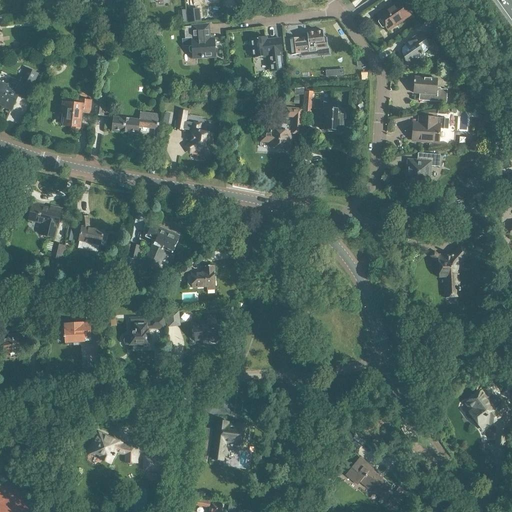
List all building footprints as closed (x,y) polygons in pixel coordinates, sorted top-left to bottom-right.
[(385,27),(386,27),(389,32),(390,31),(389,29),(396,24),(398,25),(403,21),(403,20),(409,15),(398,0),(377,15),(380,20),(378,21),(378,23),(382,28),(383,28),(385,27)] [(80,2),(67,4),(68,12),(81,10),(80,2)] [(186,22),(185,10),(178,11),(180,23),(186,22)] [(200,21),(199,10),(187,11),(188,23),(200,21)] [(430,34),(439,23),(435,17),(424,24),(430,34)] [(191,54),(193,54),(193,59),(215,57),(214,40),(210,40),(208,25),(191,27),(184,28),(185,39),(191,39),(192,47),(189,47),(188,48),(188,52),(191,54)] [(290,39),(285,40),(286,52),(291,51),(291,56),(299,55),(300,55),(300,54),(310,52),(309,49),(315,49),(315,50),(328,49),(328,48),(327,38),(324,39),(323,31),(307,33),(307,38),(298,39),(298,38),(290,39)] [(404,58),(406,64),(424,59),(423,54),(425,52),(427,50),(428,48),(428,45),(427,43),(426,41),(426,40),(421,33),(405,45),(406,46),(403,48),(402,50),(402,53),(403,56),(405,58),(404,58)] [(265,38),(250,40),(252,58),(267,57),(268,56),(270,72),(283,70),(281,52),(280,39),(265,41),(265,38)] [(84,63),(84,64),(91,65),(98,65),(100,52),(85,50),(84,63)] [(25,99),(30,88),(38,73),(26,67),(19,82),(11,78),(6,86),(0,83),(0,101),(2,103),(1,105),(11,110),(18,95),(25,99)] [(415,82),(414,82),(414,84),(415,84),(414,94),(423,94),(423,101),(446,103),(447,90),(436,89),(437,80),(415,78),(415,82)] [(313,92),(305,91),(303,112),(312,112),(313,92)] [(96,96),(95,112),(94,115),(104,116),(106,97),(96,96)] [(63,103),(62,112),(61,124),(64,124),(64,125),(72,126),(71,131),(79,132),(81,113),(89,113),(90,101),(78,100),(78,105),(63,103)] [(320,129),(327,129),(328,132),(335,132),(336,130),(342,130),(343,120),(346,119),(346,114),(343,112),(343,111),(337,110),(338,103),(323,102),(323,109),(321,109),(321,112),(320,129)] [(358,108),(361,112),(361,113),(362,112),(366,109),(363,104),(358,108)] [(286,108),(286,112),(285,117),(294,118),(293,134),(301,134),(302,109),(286,108)] [(184,130),(192,131),(190,144),(185,147),(190,153),(195,150),(203,151),(207,156),(213,152),(209,146),(211,134),(198,131),(199,124),(185,122),(187,112),(180,111),(177,111),(174,126),(177,127),(177,129),(184,130)] [(138,135),(138,127),(157,129),(158,115),(140,113),(140,117),(139,120),(113,117),(112,131),(138,135)] [(419,124),(414,124),(412,141),(440,143),(441,129),(448,129),(449,120),(420,118),(419,124)] [(260,142),(270,142),(270,147),(288,148),(289,132),(270,131),(270,132),(260,132),(260,142)] [(408,160),(406,183),(430,185),(432,166),(440,167),(440,155),(418,153),(417,161),(408,160)] [(477,201),(478,208),(480,208),(492,205),(495,199),(492,190),(474,194),(476,201),(477,201)] [(40,235),(55,239),(62,209),(54,207),(53,209),(33,204),(28,221),(43,225),(40,235)] [(79,240),(80,240),(78,248),(97,253),(99,245),(101,245),(106,246),(109,233),(104,232),(104,231),(89,228),(88,216),(81,217),(82,226),(79,225),(77,233),(80,234),(79,240)] [(143,266),(157,272),(166,251),(172,254),(180,236),(151,224),(147,235),(154,238),(153,240),(152,240),(150,243),(153,244),(143,266)] [(459,225),(432,232),(434,239),(452,235),(453,238),(459,239),(462,238),(460,231),(468,229),(467,224),(459,226),(459,225)] [(50,258),(62,260),(65,246),(53,243),(50,258)] [(141,246),(132,244),(129,258),(137,260),(141,246)] [(440,257),(435,252),(430,256),(438,264),(439,277),(444,277),(445,298),(459,296),(458,265),(463,259),(464,260),(469,254),(460,246),(451,256),(440,257)] [(47,274),(48,275),(47,281),(58,282),(61,262),(50,262),(49,268),(48,269),(47,274)] [(192,270),(188,264),(168,277),(169,280),(173,278),(174,281),(192,270)] [(214,287),(213,266),(204,266),(204,272),(190,273),(187,275),(187,288),(214,287)] [(26,271),(6,277),(8,285),(28,279),(26,271)] [(100,291),(85,288),(82,302),(97,305),(100,291)] [(27,316),(37,318),(38,311),(29,309),(27,316)] [(117,320),(116,315),(103,316),(104,327),(117,326),(116,321),(117,320)] [(206,317),(207,326),(194,327),(195,341),(209,340),(210,342),(211,342),(211,343),(212,343),(213,343),(215,343),(216,342),(217,342),(217,341),(218,339),(216,316),(206,317)] [(149,317),(149,325),(135,325),(135,331),(130,332),(130,337),(126,337),(125,337),(124,338),(124,339),(123,340),(123,341),(124,343),(124,344),(125,345),(126,345),(139,345),(139,348),(148,347),(147,329),(165,329),(164,317),(149,317)] [(64,329),(65,343),(73,343),(79,342),(84,342),(84,338),(91,338),(92,338),(91,322),(64,324),(64,329)] [(10,335),(11,338),(1,340),(4,355),(25,351),(22,336),(19,336),(19,333),(10,335)] [(469,399),(464,404),(483,429),(495,420),(499,425),(496,445),(504,446),(508,416),(505,416),(505,415),(510,411),(503,402),(497,406),(494,402),(491,403),(484,393),(482,390),(480,391),(469,399)] [(217,421),(212,459),(223,461),(225,443),(235,444),(235,445),(245,447),(248,425),(238,424),(238,425),(228,424),(228,422),(217,421)] [(94,446),(91,452),(100,456),(99,459),(109,463),(112,458),(114,458),(116,452),(117,453),(118,453),(119,453),(120,454),(121,454),(122,454),(123,454),(124,454),(125,454),(126,454),(125,462),(127,462),(127,463),(128,465),(133,465),(134,464),(134,463),(137,463),(138,446),(122,445),(99,435),(97,439),(95,438),(92,445),(94,446)] [(207,460),(210,436),(203,435),(200,459),(207,460)] [(143,455),(143,471),(163,472),(163,455),(143,455)] [(360,458),(348,472),(355,478),(352,481),(358,486),(360,482),(369,489),(369,488),(382,498),(379,502),(391,511),(398,505),(399,506),(403,501),(402,500),(407,494),(399,487),(398,488),(393,484),(391,486),(373,472),(375,470),(360,458)] [(193,498),(192,505),(201,507),(202,500),(193,498)]
